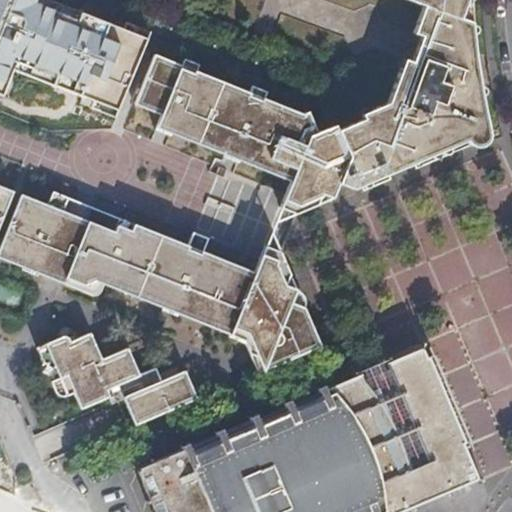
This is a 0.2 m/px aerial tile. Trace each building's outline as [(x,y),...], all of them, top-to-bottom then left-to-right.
[(36,0),(0,0),(0,90),(1,91),(11,66),(112,106),(133,53),(138,42),(140,37),(75,11),(73,17),(36,2),(36,0)] [(347,154),(326,208),(334,205),(342,186),(361,193),(471,144),(478,145),(483,144),(487,138),(487,130),(482,126),(476,106),(467,59),(462,10),(461,0),(408,0),(399,25),(405,27),(396,53),(389,50),(373,93),(348,104),(350,110),(331,117),(347,154)] [(154,53),(133,104),(166,116),(162,129),(292,180),(280,213),(297,221),(326,208),(347,154),(331,117),(317,124),(316,120),(305,123),(297,102),(292,104),(154,53)] [(2,182),(15,187),(20,173),(7,168),(2,182)] [(0,252),(17,260),(41,199),(42,198),(15,187),(2,182),(0,180),(0,252)] [(41,199),(17,260),(17,261),(28,266),(53,204),(41,199)] [(78,215),(92,221),(97,206),(83,200),(78,215)] [(53,204),(28,266),(68,283),(92,221),(78,215),(53,204)] [(117,231),(92,293),(120,305),(126,289),(243,338),(256,370),(311,346),(282,283),(272,288),(256,281),(257,275),(206,253),(193,247),(122,217),(117,231)] [(92,221),(68,283),(92,293),(117,231),(92,221)] [(198,233),(193,247),(206,253),(211,238),(198,233)] [(282,283),(311,346),(320,342),(294,286),(280,255),(267,250),(257,275),(256,281),(272,288),(282,283)] [(183,368),(195,396),(256,370),(243,338),(126,289),(120,305),(216,345),(219,352),(183,368)] [(119,392),(134,423),(195,396),(183,368),(149,382),(146,376),(136,380),(122,349),(97,359),(86,336),(65,345),(62,338),(34,351),(56,400),(71,394),(78,409),(119,392)] [(406,351),(374,365),(447,445),(406,351)] [(447,445),(374,365),(123,474),(139,511),(394,511),(463,483),(447,445)]
